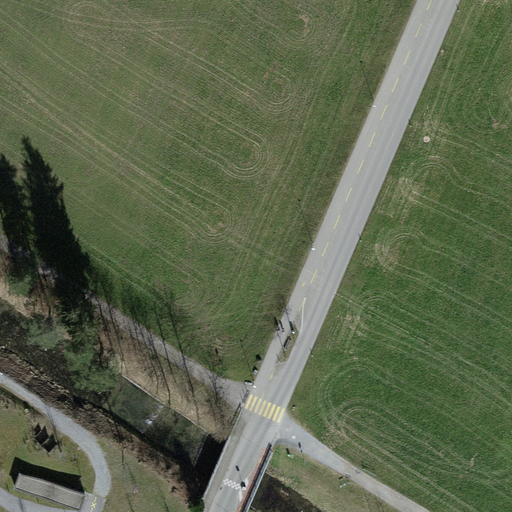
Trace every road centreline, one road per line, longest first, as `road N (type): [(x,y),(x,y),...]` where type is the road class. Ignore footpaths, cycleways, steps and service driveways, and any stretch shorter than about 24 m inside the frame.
road 1 (residential): [(225,511),(302,352),(450,0)]
road 2 (track): [(415,511),(295,434),(261,427)]
